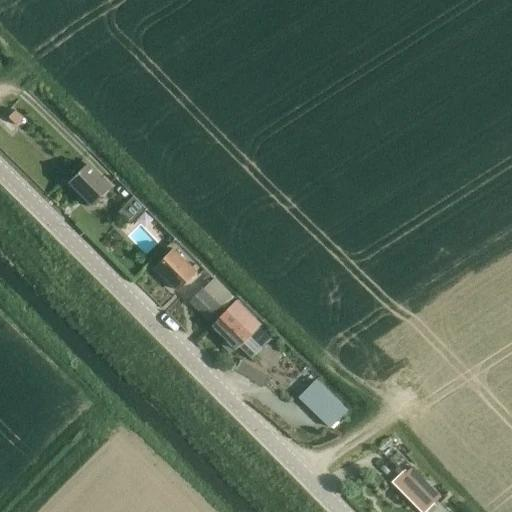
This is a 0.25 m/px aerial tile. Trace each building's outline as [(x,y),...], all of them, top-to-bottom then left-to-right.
[(92,206),(110,188),(86,164),(68,182),(92,206)] [(133,197),(118,212),(130,224),(131,225),(146,210),(145,209),(133,197)] [(190,268),(172,250),(154,267),(176,290),(194,272),(197,269),(193,265),(190,268)] [(202,289),(188,303),(206,321),(207,322),(221,308),(220,307),(203,290),(202,289)] [(227,310),(211,325),(225,340),(220,345),(228,354),(234,348),(235,350),(239,346),(251,334),(258,327),(260,325),(261,324),(237,300),(236,301),(227,310)] [(316,379),(298,398),(330,428),(340,418),(348,410),(316,379)] [(403,472),(393,482),(420,511),(424,511),(433,504),(418,488),(423,484),(425,481),(413,468),(412,467),(405,474),(403,472)]
